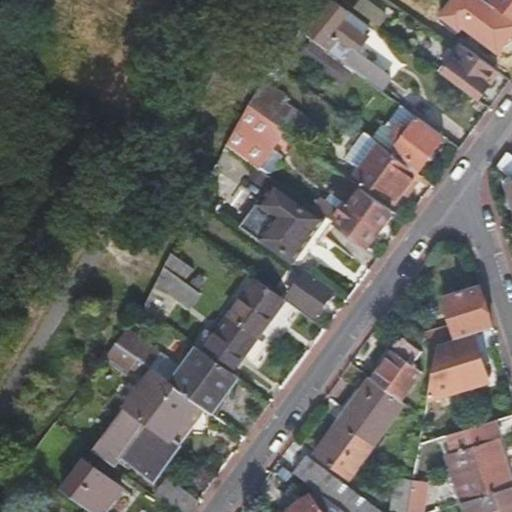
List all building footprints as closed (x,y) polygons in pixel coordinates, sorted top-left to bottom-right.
[(354,0),(350,6),(376,25),(383,15),(362,0),(354,0)] [(511,0),(485,0),(495,7),(511,20),(511,0)] [(341,59),(341,60),(353,69),(382,91),(392,79),(354,51),(365,35),(362,32),(367,26),(333,1),(308,34),(341,59)] [(423,25),(440,37),(447,27),(461,38),(469,27),(438,5),(423,25)] [(504,55),(511,44),(511,20),(495,7),(475,35),(504,55)] [(440,37),(456,47),(459,44),(462,39),(461,38),(447,27),(440,37)] [(341,60),(313,40),(303,54),(343,84),(353,69),(341,60)] [(460,45),(465,48),(469,43),(464,40),(460,45)] [(478,100),(498,72),(465,48),(460,45),(459,44),(456,47),(455,49),(460,53),(444,75),(478,100)] [(263,80),(270,85),(279,72),(271,66),(263,80)] [(263,80),(249,105),(284,131),(291,136),(305,117),(278,98),(281,94),(270,85),(263,80)] [(411,90),(401,103),(441,132),(450,119),(411,90)] [(249,105),(234,131),(267,155),(284,131),(249,105)] [(409,128),(417,117),(401,105),(386,126),(394,132),(401,123),(409,128)] [(305,117),(291,136),(299,142),(313,123),(305,117)] [(390,154),(415,173),(417,173),(444,137),(417,117),(409,128),(401,123),(394,132),(386,126),(381,126),(371,140),(378,145),(390,154)] [(234,131),(226,145),(257,168),(267,155),(234,131)] [(415,173),(378,145),(355,177),(393,205),(416,173),(415,173)] [(511,202),(511,157),(507,154),(497,167),(511,181),(511,183),(507,185),(511,202)] [(320,198),(312,208),(325,218),(366,248),(393,212),(343,175),(332,191),(346,201),(338,212),(320,198)] [(312,208),(275,181),(258,204),(274,216),(258,239),(291,263),(302,249),(308,241),(325,218),(312,208)] [(274,216),(258,204),(241,226),(258,239),(274,216)] [(171,254),(164,268),(184,282),(193,270),(171,254)] [(164,268),(144,308),(157,318),(173,296),(207,322),(210,318),(218,323),(226,313),(184,282),(164,268)] [(334,293),(309,274),(291,299),(316,317),(334,293)] [(285,301),(256,280),(229,315),(258,337),(285,301)] [(443,297),(457,339),(492,328),(479,286),(443,297)] [(208,330),(195,346),(197,348),(231,373),(258,337),(229,315),(215,335),(208,330)] [(124,335),(116,345),(134,358),(141,348),(124,335)] [(373,381),(401,401),(422,373),(412,366),(422,353),(403,340),(373,381)] [(116,345),(105,359),(124,374),(131,366),(142,374),(147,367),(134,358),(116,345)] [(231,373),(197,348),(170,384),(175,388),(216,418),(226,403),(230,393),(236,385),(240,379),(231,373)] [(438,366),(437,365),(428,419),(444,422),(451,381),(446,381),(449,367),(450,368),(451,356),(440,354),(438,366)] [(154,372),(126,409),(169,441),(172,438),(173,439),(196,408),(197,407),(174,390),(175,388),(170,384),(154,372)] [(376,448),(407,405),(401,401),(373,381),(369,378),(338,420),(341,422),(328,439),(327,438),(316,454),(349,479),(374,446),(376,448)] [(203,414),(196,408),(173,439),(180,444),(203,414)] [(126,409),(93,452),(114,467),(124,454),(133,461),(132,464),(153,479),(159,471),(160,471),(180,444),(173,439),(172,438),(169,441),(126,409)] [(499,441),(493,422),(450,436),(455,452),(447,455),(463,503),(478,498),(511,488),(503,463),(497,465),(495,458),(501,456),(497,441),(499,441)] [(67,472),(43,455),(33,467),(57,485),(67,472)] [(380,511),(307,457),(294,473),(318,491),(346,511),(380,511)] [(85,462),(62,491),(90,511),(105,511),(122,490),(85,462)] [(191,511),(198,502),(190,496),(189,497),(166,481),(155,495),(177,511),(191,511)] [(398,481),(392,511),(409,511),(414,484),(398,481)] [(427,486),(414,484),(409,511),(435,511),(438,511),(436,502),(424,502),(427,486)] [(511,511),(511,488),(478,498),(463,503),(465,511),(511,511)] [(346,511),(318,491),(288,511),(346,511)]
